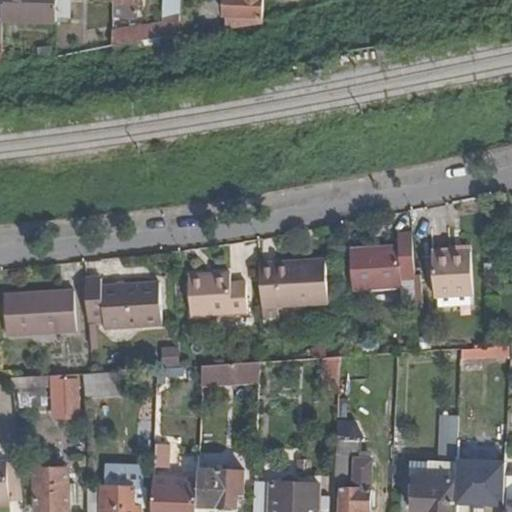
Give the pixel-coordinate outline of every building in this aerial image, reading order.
[(3,0),(2,20),(57,23),(57,17),(57,0),(3,0)] [(71,0),(57,0),(57,17),(70,18),(71,0)] [(113,0),(113,16),(138,18),(139,3),(139,0),(113,0)] [(180,0),(163,0),(163,19),(180,16),(180,0)] [(226,0),(225,30),(262,25),(263,0),(226,0)] [(180,16),(163,19),(162,24),(162,38),(179,36),(180,16)] [(162,24),(113,32),(112,46),(162,38),(162,24)] [(52,47),(37,48),(38,57),(53,55),(52,47)] [(400,245),(351,248),(354,292),(403,289),(402,279),(416,278),(413,235),(399,236),(400,245)] [(471,252),(433,254),(436,299),(474,296),(471,252)] [(327,260),(260,264),(263,309),(278,308),(329,305),(327,260)] [(231,273),(190,276),(193,317),(249,314),(247,282),(232,283),(231,273)] [(102,279),(87,280),(90,323),(97,322),(105,322),(105,330),(163,326),(160,283),(102,286),(102,279)] [(75,291),(5,295),(8,337),(78,332),(75,291)] [(278,308),(263,309),(264,319),(279,318),(278,308)] [(97,322),(90,323),(91,350),(99,350),(97,322)] [(511,352),(511,346),(462,350),(461,360),(511,358),(511,352)] [(262,362),(204,366),(203,383),(261,379),(262,362)] [(340,363),(324,362),(323,390),(339,390),(340,363)] [(124,372),(84,374),(85,397),(125,395),(124,372)] [(53,375),(12,378),(13,389),(53,386),(53,376),(53,375)] [(77,375),(53,376),(53,386),(55,417),(79,416),(77,375)] [(362,440),(337,438),(335,482),(347,483),(348,456),(361,457),(362,440)] [(171,445),(158,445),(157,468),(170,468),(171,445)] [(501,511),(502,497),(488,497),(489,485),(474,485),(475,458),(458,458),(457,463),(457,479),(455,511),(501,511)] [(8,462),(0,462),(0,502),(11,502),(8,462)] [(457,463),(429,462),(429,478),(416,477),(415,485),(414,508),(414,511),(452,511),(454,479),(457,479),(457,463)] [(370,511),(373,466),(356,465),(354,489),(342,489),(340,511),(370,511)] [(70,511),(70,469),(36,470),(37,511),(70,511)] [(245,471),(200,470),(199,480),(198,506),(238,508),(238,494),(244,494),(245,471)] [(118,488),(135,489),(134,508),(141,508),(140,511),(144,511),(145,489),(144,489),(144,475),(119,474),(118,488)] [(199,480),(154,478),(153,511),(198,511),(198,506),(199,480)] [(273,485),(256,484),(254,511),(319,511),(320,485),(273,484),(273,485)] [(118,488),(88,487),(88,511),(140,511),(141,508),(134,508),(135,489),(118,488)]
